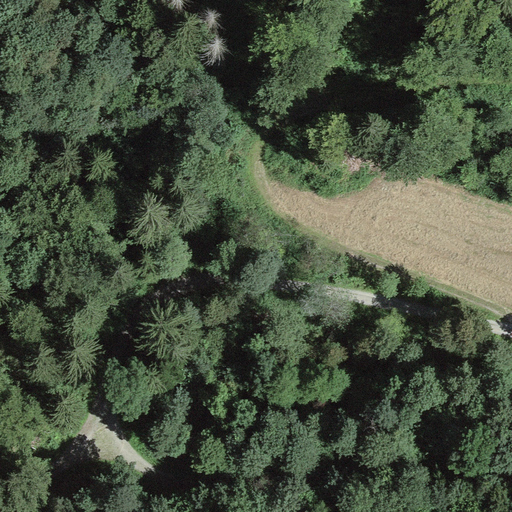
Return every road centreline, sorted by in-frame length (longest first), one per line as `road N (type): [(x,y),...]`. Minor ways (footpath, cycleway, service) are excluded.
road 1 (track): [(511,321),(486,301),(327,243),(265,204),(256,183),(256,162),(273,128),(310,107),(511,79)]
road 2 (track): [(5,511),(105,428),(170,482),(395,469),(511,486)]
road 3 (track): [(105,428),(108,368),(120,339),(168,289),(194,280),(222,276),(316,290),(511,332)]
